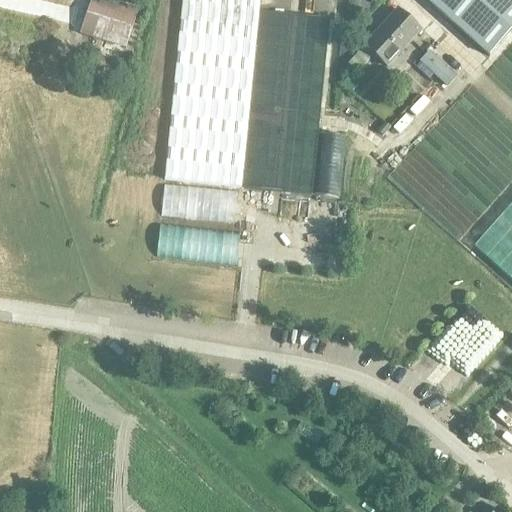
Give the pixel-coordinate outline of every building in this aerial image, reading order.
[(125,51),(138,11),(104,0),(90,0),(79,35),(125,51)] [(259,0),(182,0),(164,181),(241,188),(311,193),(327,21),(258,14),(259,0)] [(511,0),(424,0),(488,57),(511,30),(511,0)] [(387,69),(420,33),(397,12),(364,47),(373,56),(387,69)] [(445,88),(457,74),(429,49),(416,63),(445,88)] [(319,194),(342,195),(345,133),(322,132),(319,194)] [(234,219),(236,188),(163,184),(162,215),(234,219)] [(237,261),(238,232),(158,228),(157,257),(237,261)]
